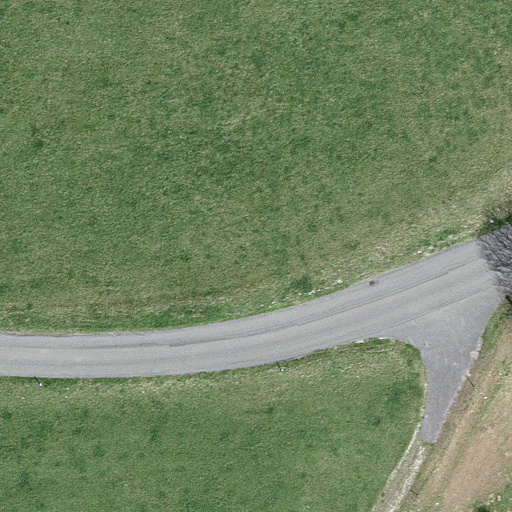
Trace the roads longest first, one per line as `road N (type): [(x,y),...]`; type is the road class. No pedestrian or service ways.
road 1 (unclassified): [(511,250),(248,341),(105,355),(0,352)]
road 2 (track): [(457,274),(441,384),(383,511)]
